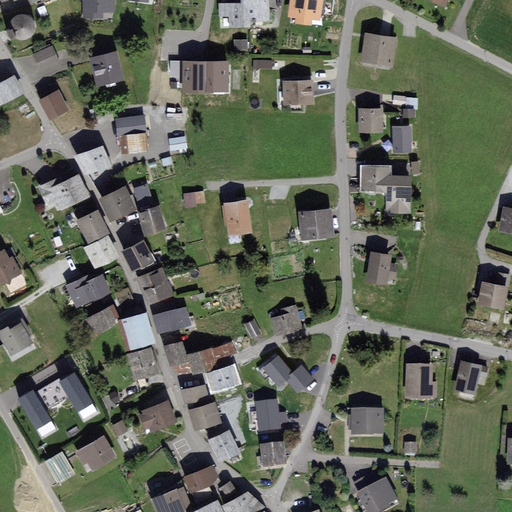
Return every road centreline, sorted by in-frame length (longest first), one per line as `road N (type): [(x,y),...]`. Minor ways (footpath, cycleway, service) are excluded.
road 1 (residential): [(343,323),(341,103),(350,0)]
road 2 (residential): [(170,384),(101,213),(53,142)]
road 3 (residential): [(271,500),(309,430),(343,323)]
road 4 (residential): [(343,323),(170,384)]
road 5 (residential): [(343,323),(511,358)]
road 6 (residential): [(271,500),(216,465),(192,435),(170,384)]
road 7 (residential): [(511,70),(376,0)]
road 8 (unclassified): [(62,511),(0,405)]
